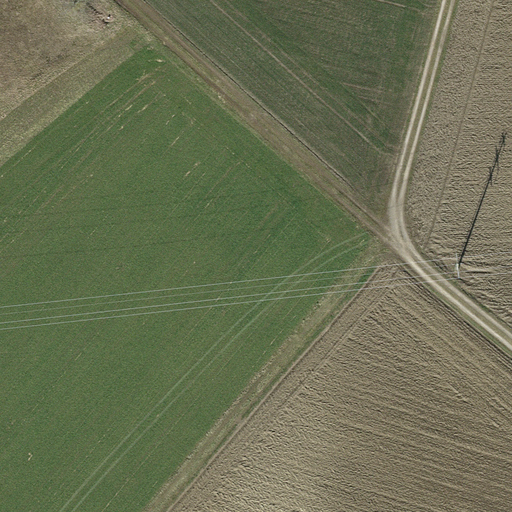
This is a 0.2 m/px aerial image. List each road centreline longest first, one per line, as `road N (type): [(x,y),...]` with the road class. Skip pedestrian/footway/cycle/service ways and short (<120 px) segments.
road 1 (track): [(452,0),(397,193),(396,240),(511,339)]
road 2 (track): [(396,240),(128,0)]
